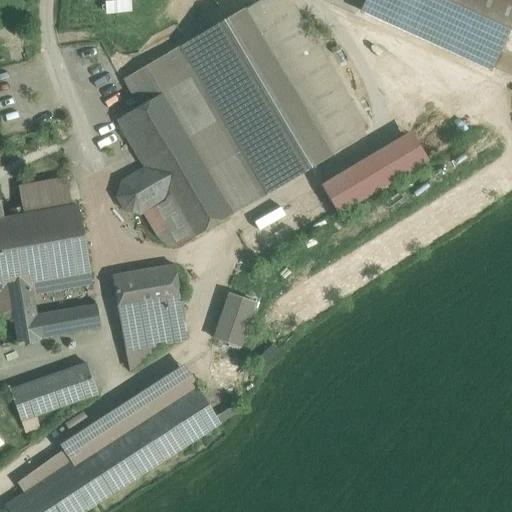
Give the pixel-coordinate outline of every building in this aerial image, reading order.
[(359,139),(276,0),(261,0),(244,11),(330,156),(359,139)] [(511,0),(366,0),(360,13),(490,71),(511,20),(511,0)] [(244,11),(141,71),(156,98),(167,91),(237,212),(330,156),(244,11)] [(457,75),(453,87),(442,83),(437,95),(478,109),(486,86),(457,75)] [(237,212),(167,91),(156,98),(118,120),(146,168),(165,200),(145,212),(159,236),(170,244),(179,247),(237,212)] [(146,168),(121,182),(117,196),(125,210),(139,215),(145,212),(165,200),(146,168)] [(79,207),(27,216),(25,207),(9,210),(11,219),(0,221),(0,239),(7,282),(18,343),(100,328),(79,207)] [(175,266),(113,277),(120,314),(182,303),(175,266)] [(231,294),(216,340),(238,347),(253,302),(231,294)] [(88,364),(11,391),(21,421),(98,394),(88,364)] [(71,463),(7,505),(11,511),(87,511),(225,424),(186,365),(60,446),(71,463)]
